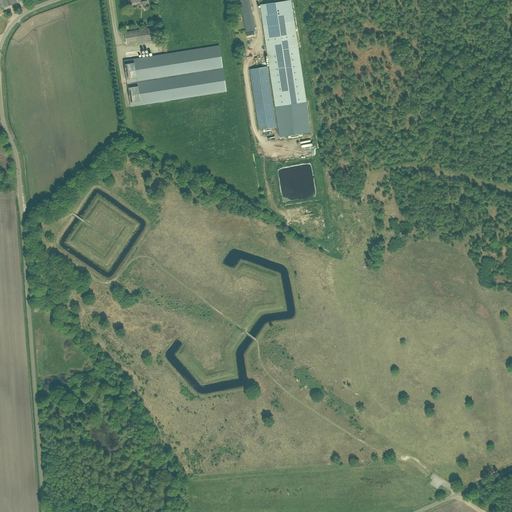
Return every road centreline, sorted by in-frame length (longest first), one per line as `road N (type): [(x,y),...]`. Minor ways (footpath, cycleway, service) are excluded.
road 1 (unclassified): [(43,511),(17,164),(0,89)]
road 2 (unknown): [(258,0),(262,40),(245,78),(253,122),(269,147)]
